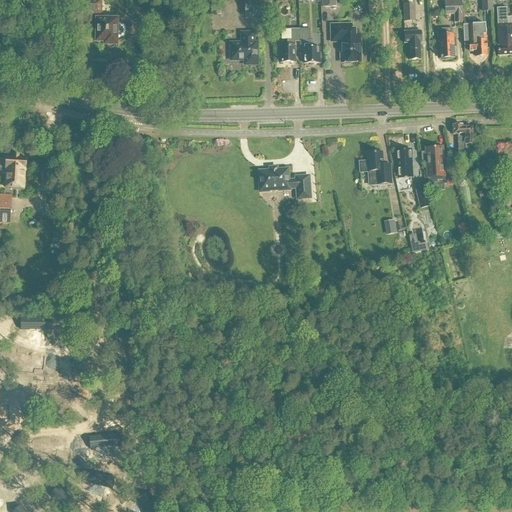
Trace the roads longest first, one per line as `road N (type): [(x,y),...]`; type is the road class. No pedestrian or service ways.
road 1 (residential): [(132,111),(207,511)]
road 2 (secondary): [(511,106),(241,116),(132,111)]
road 3 (secondary): [(132,111),(0,83)]
